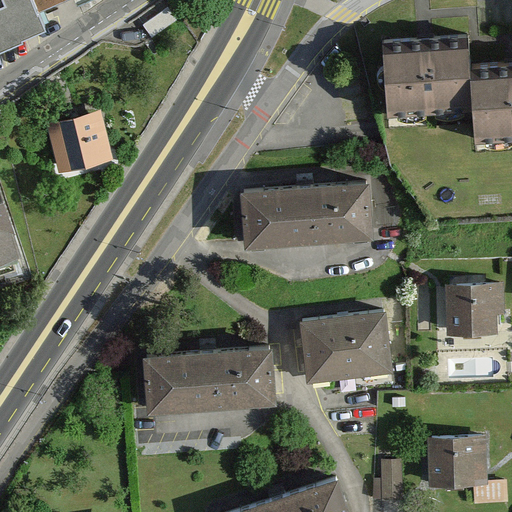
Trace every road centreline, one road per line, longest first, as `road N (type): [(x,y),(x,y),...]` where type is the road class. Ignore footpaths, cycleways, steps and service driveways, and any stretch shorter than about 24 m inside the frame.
road 1 (residential): [(0,487),(263,105)]
road 2 (secondary): [(0,410),(222,66)]
road 3 (residential): [(0,92),(136,0)]
road 4 (residential): [(263,105),(332,27),(380,0)]
